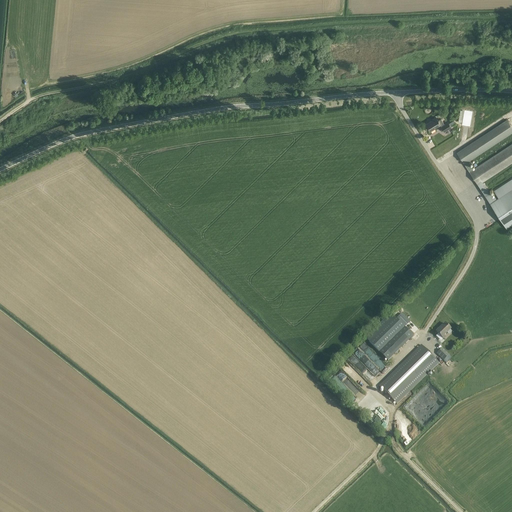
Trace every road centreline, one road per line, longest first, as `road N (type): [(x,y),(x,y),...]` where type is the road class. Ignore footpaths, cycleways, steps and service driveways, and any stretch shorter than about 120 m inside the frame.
road 1 (unclassified): [(397,92),(231,106),(94,131),(0,169)]
road 2 (unclassified): [(423,334),(471,259),(476,228),(397,92)]
road 3 (track): [(315,511),(375,454),(394,411),(372,387),(421,338)]
